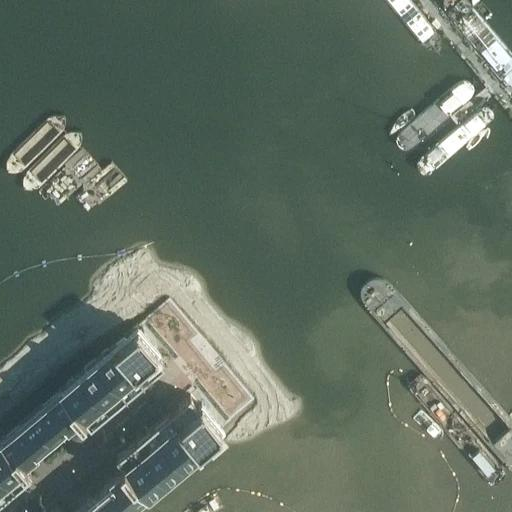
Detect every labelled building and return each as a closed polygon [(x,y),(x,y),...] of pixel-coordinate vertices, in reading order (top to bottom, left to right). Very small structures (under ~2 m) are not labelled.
[(412,0),(387,0),(430,53),(442,54),(444,39),(412,0)] [(449,0),(449,5),(511,83),(511,52),(469,0),(449,0)] [(479,89),(469,78),(372,152),(366,166),(382,165),(479,89)] [(498,114),(487,104),(391,179),(386,193),(402,192),(498,114)] [(144,380),(149,376),(161,390),(179,375),(159,351),(161,349),(138,323),(114,343),(144,380)] [(114,343),(96,358),(127,395),(144,380),(114,343)] [(96,358),(79,372),(109,409),(127,395),(96,358)] [(79,372),(61,387),(62,388),(85,416),(84,417),(91,425),(109,409),(79,372)] [(200,447),(225,426),(202,399),(201,400),(183,379),(165,394),(175,406),(170,410),(200,447)] [(84,417),(85,416),(62,388),(31,414),(53,439),(78,418),(80,421),(84,417)] [(183,462),(200,447),(170,410),(152,425),(183,462)] [(31,414),(1,439),(24,467),(25,467),(30,463),(28,460),(53,439),(31,414)] [(165,476),(183,462),(152,425),(135,439),(165,476)] [(1,439),(0,440),(0,468),(16,488),(31,474),(25,467),(24,467),(1,439)] [(135,439),(116,455),(122,463),(124,462),(147,489),(148,491),(165,476),(135,439)] [(122,463),(118,466),(120,469),(95,490),(113,511),(119,511),(147,489),(124,462),(122,463)] [(0,468),(0,498),(1,500),(16,488),(0,468)] [(113,511),(95,490),(70,511),(68,508),(63,511),(113,511)]
